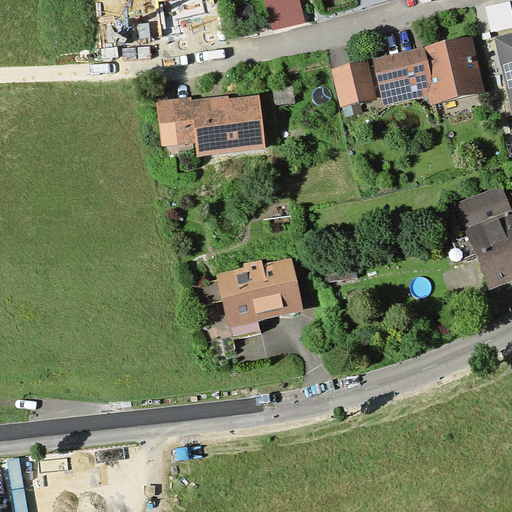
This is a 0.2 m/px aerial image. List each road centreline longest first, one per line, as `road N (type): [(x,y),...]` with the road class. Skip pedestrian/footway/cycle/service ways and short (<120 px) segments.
road 1 (secondary): [(511,329),(445,364),(319,402),(0,441)]
road 2 (residential): [(417,0),(261,43),(0,66)]
